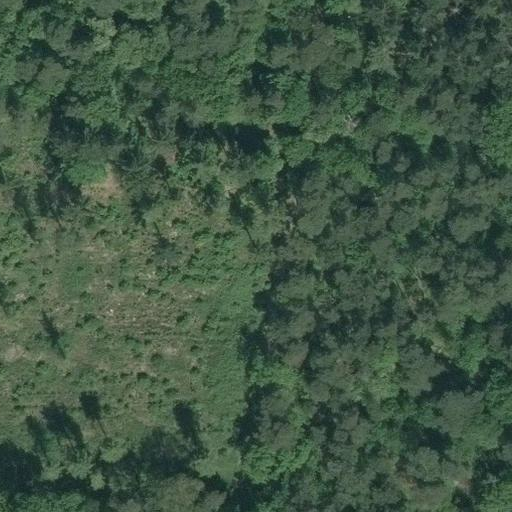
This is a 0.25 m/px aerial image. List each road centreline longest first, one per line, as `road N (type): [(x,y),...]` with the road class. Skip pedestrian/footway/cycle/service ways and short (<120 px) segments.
road 1 (track): [(244,511),(317,45)]
road 2 (track): [(73,511),(246,497)]
